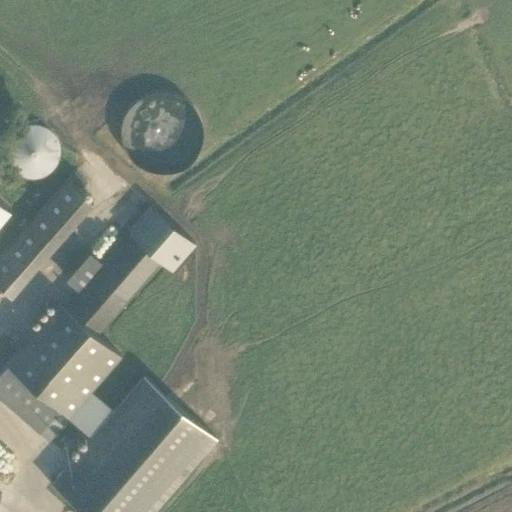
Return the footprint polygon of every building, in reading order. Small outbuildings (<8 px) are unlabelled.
[(144,171),(196,151),(190,134),(199,131),(185,94),(124,117),(144,171)] [(11,170),(59,172),(61,125),(13,123),(11,170)] [(0,250),(0,285),(9,293),(92,200),(79,188),(87,180),(74,168),(0,250)] [(0,219),(10,208),(0,199),(0,219)] [(171,268),(195,241),(149,201),(125,228),(129,232),(66,304),(58,297),(5,358),(6,359),(0,365),(0,393),(48,436),(67,414),(90,388),(121,352),(97,331),(160,259),(171,268)] [(66,273),(80,285),(105,257),(91,245),(66,273)] [(50,480),(87,511),(150,511),(216,435),(143,372),(113,407),(90,388),(67,414),(90,434),(50,480)]
